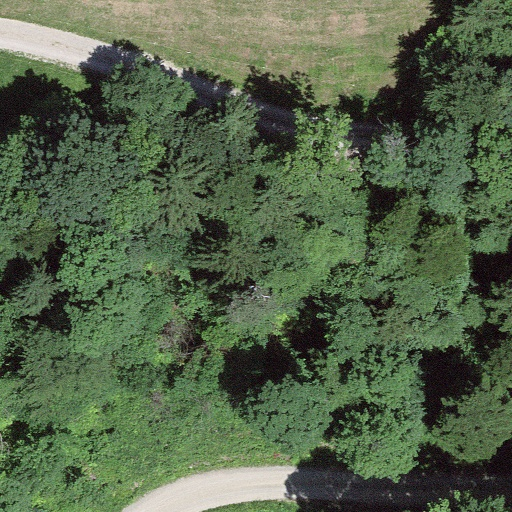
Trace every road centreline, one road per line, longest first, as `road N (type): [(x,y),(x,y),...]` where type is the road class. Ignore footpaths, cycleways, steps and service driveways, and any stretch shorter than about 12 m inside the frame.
road 1 (track): [(511,137),(411,136),(0,31)]
road 2 (track): [(137,511),(174,484),(303,475),(397,489),(511,488)]
